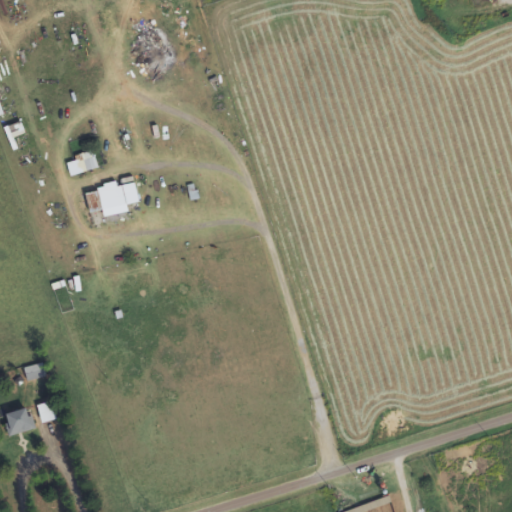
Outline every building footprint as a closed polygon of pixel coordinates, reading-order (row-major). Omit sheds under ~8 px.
[(97,171),(96,158),(67,161),(69,174),(97,171)] [(128,212),(123,186),(86,194),(90,213),(102,210),(104,217),(128,212)] [(39,406),(42,423),(56,420),(53,403),(39,406)] [(6,414),(9,435),(34,431),(31,410),(6,414)] [(342,511),(368,511),(391,504),(389,496),(342,511)]
